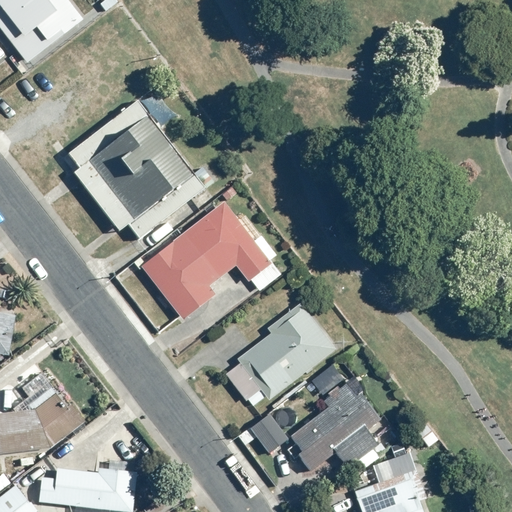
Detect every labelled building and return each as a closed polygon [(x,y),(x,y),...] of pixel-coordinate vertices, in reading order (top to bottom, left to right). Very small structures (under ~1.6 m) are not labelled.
[(0,0),(0,51),(2,54),(51,15),(38,0),(0,0)] [(80,168),(75,172),(119,230),(128,224),(139,239),(206,188),(138,100),(68,153),(80,168)] [(224,203),(142,267),(183,320),(217,294),(210,286),(237,266),(248,280),(271,263),(224,203)] [(236,360),(270,403),(339,349),(302,302),(268,328),(271,333),(236,360)] [(0,354),(9,356),(16,315),(0,312),(0,354)] [(297,453),(310,471),(336,451),(348,467),(377,446),(365,430),(380,419),(362,395),(358,398),(347,384),(324,401),(328,407),(289,436),(300,451),(297,453)] [(35,409),(0,412),(0,454),(51,448),(87,421),(72,402),(66,407),(55,393),(35,409)] [(56,479),(42,477),(39,504),(113,511),(133,511),(138,472),(98,468),(98,472),(58,468),(56,479)] [(424,511),(413,479),(357,499),(361,511),(424,511)] [(36,511),(14,484),(0,495),(0,511),(36,511)]
